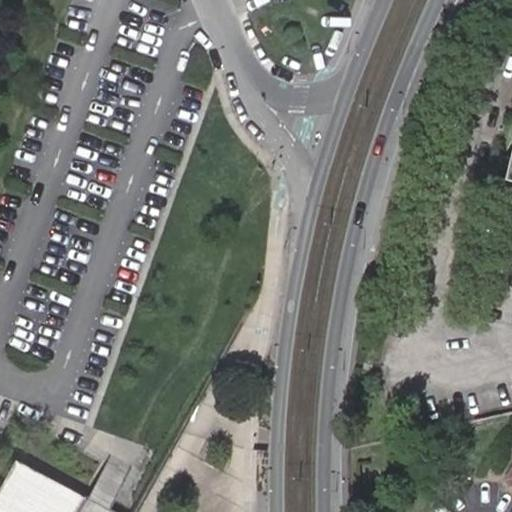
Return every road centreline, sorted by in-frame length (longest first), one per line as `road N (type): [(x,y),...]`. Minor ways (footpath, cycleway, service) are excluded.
road 1 (tertiary): [(325,511),(325,426),(354,230),(373,160),(439,0)]
road 2 (unknown): [(211,1),(180,28),(57,385),(37,392),(0,381)]
road 3 (tertiary): [(309,219),(284,362),(278,511)]
road 4 (residential): [(249,84),(293,166),(309,219)]
road 5 (tertiary): [(351,81),(309,219)]
